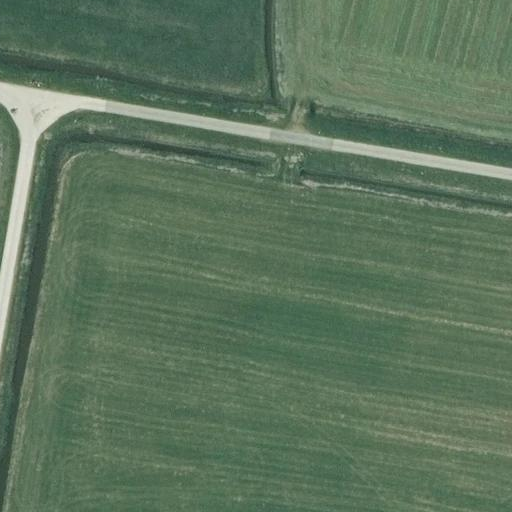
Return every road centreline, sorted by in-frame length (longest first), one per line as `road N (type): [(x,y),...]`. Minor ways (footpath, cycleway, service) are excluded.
road 1 (unclassified): [(511,177),(37,96)]
road 2 (unclassified): [(0,311),(37,96)]
